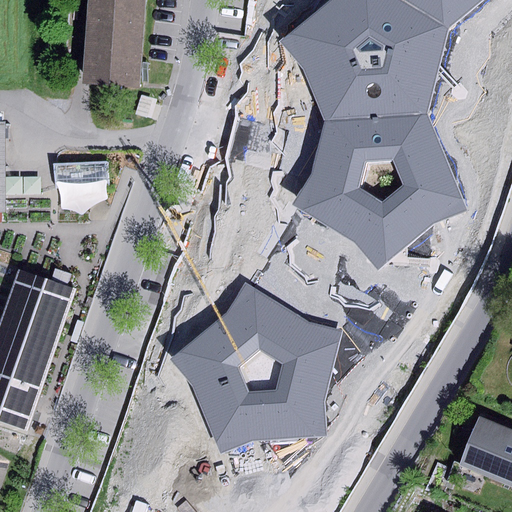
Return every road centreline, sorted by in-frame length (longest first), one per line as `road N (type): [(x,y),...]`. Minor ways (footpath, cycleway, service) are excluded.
road 1 (residential): [(200,0),(167,145),(43,511)]
road 2 (residential): [(366,511),(511,259)]
